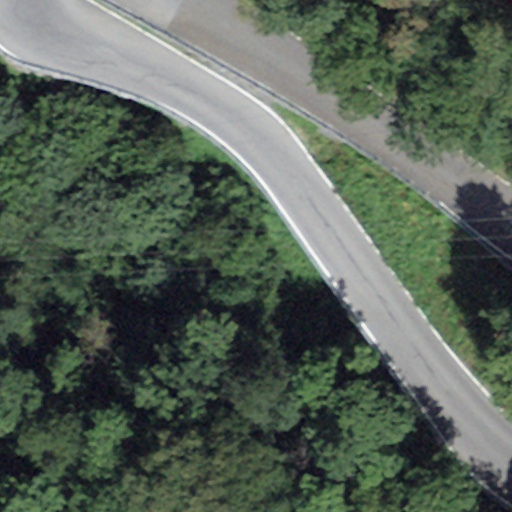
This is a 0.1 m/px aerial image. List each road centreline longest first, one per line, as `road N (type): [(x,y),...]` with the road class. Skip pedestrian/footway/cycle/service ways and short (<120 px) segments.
road 1 (tertiary): [(511,463),(478,431),(254,135),(169,79),(47,23),(25,0)]
road 2 (tertiary): [(188,0),(511,202)]
